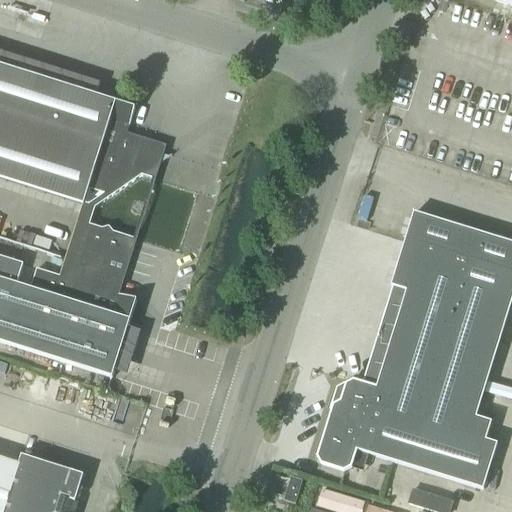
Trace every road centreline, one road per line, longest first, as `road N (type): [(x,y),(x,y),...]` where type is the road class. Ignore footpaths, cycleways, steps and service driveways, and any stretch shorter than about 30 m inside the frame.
road 1 (unclassified): [(222,511),(354,79)]
road 2 (unclassified): [(354,79),(98,0)]
